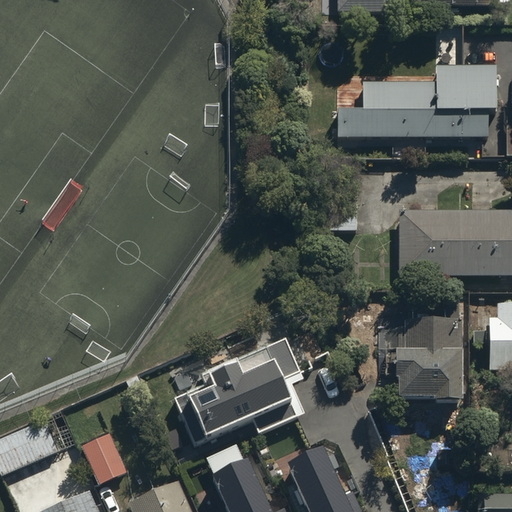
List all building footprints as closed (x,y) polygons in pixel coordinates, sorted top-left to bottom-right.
[(337,0),(338,24),(402,23),(401,0),(337,0)] [(416,0),(417,16),(501,16),(501,13),(510,13),(509,0),(416,0)] [(339,120),(338,146),(488,147),(488,125),(497,125),(497,76),(434,75),(434,92),(363,91),(363,120),(339,120)] [(357,240),(358,201),(324,200),(324,239),(357,240)] [(511,218),(400,218),(400,286),(511,286),(511,218)] [(444,312),(444,331),(405,330),(405,335),(399,335),(400,365),(395,365),(395,395),(400,395),(400,414),(434,414),(434,418),(464,418),(463,328),(459,328),(459,312),(444,312)] [(511,314),(497,315),(497,328),(489,328),(489,381),(511,380),(511,314)] [(206,442),(208,447),(256,426),(260,436),(306,416),(293,386),(302,382),(285,343),(201,379),(203,384),(171,397),(193,448),(206,442)] [(43,426),(0,444),(0,475),(4,484),(58,460),(43,426)] [(109,438),(81,450),(101,493),(128,481),(109,438)] [(271,511),(238,443),(205,458),(230,511),(285,511),(284,508),(275,511),(271,511)] [(363,511),(352,490),(345,493),(323,446),(288,462),(311,511),(363,511)] [(187,511),(178,490),(129,511),(187,511)] [(98,511),(93,499),(62,511),(98,511)] [(511,511),(511,500),(476,501),(475,511),(511,511)]
